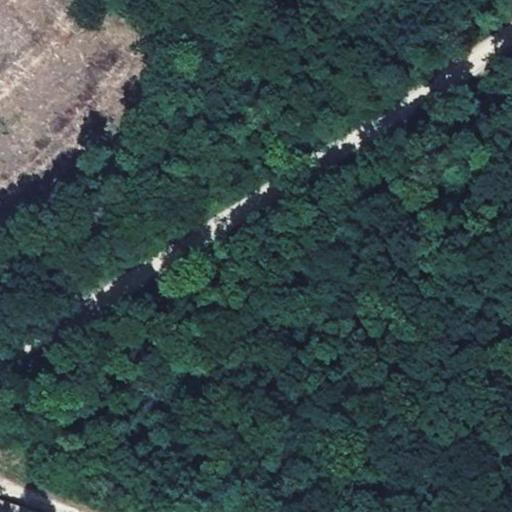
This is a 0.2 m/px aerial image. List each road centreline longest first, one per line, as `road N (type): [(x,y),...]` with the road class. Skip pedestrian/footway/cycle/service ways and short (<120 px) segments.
road 1 (track): [(511,27),(0,362)]
road 2 (track): [(0,221),(131,113),(171,0)]
